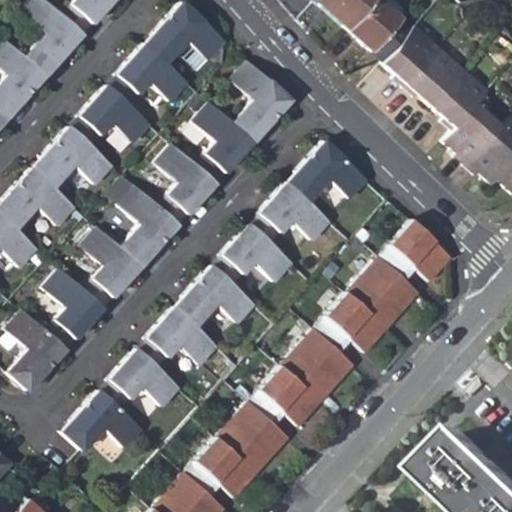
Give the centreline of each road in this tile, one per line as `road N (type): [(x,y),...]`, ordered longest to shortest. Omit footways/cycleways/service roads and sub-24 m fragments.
road 1 (residential): [(321,107),(25,424),(0,401)]
road 2 (residential): [(511,279),(321,107)]
road 3 (residential): [(152,0),(0,167)]
road 4 (residential): [(318,495),(458,340)]
road 5 (residential): [(321,107),(224,0)]
